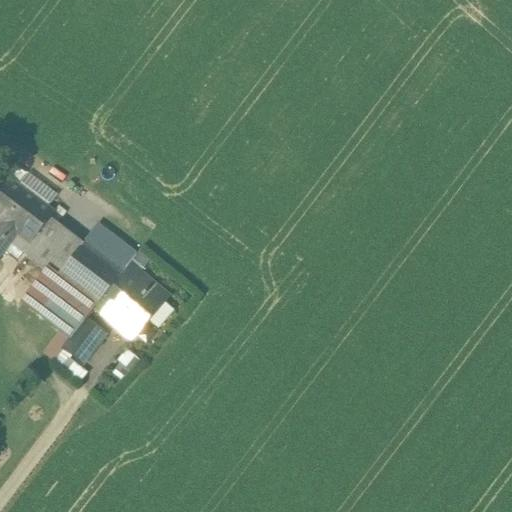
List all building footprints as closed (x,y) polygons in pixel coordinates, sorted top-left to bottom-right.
[(20,188),(0,173),(0,224),(0,225),(16,236),(29,246),(48,221),(54,214),(20,188)] [(29,176),(20,188),(54,214),(63,201),(29,176)] [(48,221),(29,246),(16,236),(11,243),(45,269),(57,278),(81,246),(48,221)] [(0,257),(11,243),(16,236),(0,225),(0,257)] [(107,236),(96,227),(81,246),(92,254),(107,236)] [(135,257),(107,236),(92,254),(120,275),(128,266),(135,257)] [(92,254),(81,246),(57,278),(94,306),(95,307),(120,275),(92,254)] [(95,307),(94,309),(131,340),(147,321),(163,303),(167,298),(128,266),(120,275),(95,307)] [(57,278),(45,269),(21,302),(69,338),(94,306),(57,278)] [(163,303),(147,321),(160,332),(176,313),(163,303)] [(85,321),(63,350),(82,364),(104,336),(85,321)] [(82,364),(63,350),(51,364),(80,386),(91,371),(82,364)] [(125,373),(136,356),(128,350),(117,368),(125,373)]
